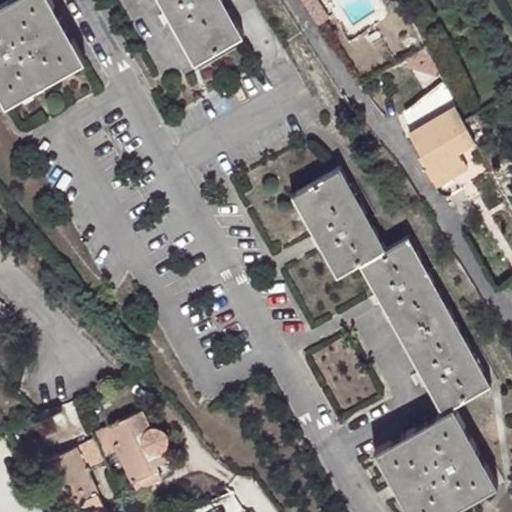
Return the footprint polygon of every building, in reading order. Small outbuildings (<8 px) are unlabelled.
[(0,87),(7,100),(87,56),(56,0),(3,0),(0,2),(0,87)] [(162,0),(197,60),(245,32),(227,0),(162,0)] [(319,0),(302,0),(316,21),(329,13),(319,0)] [(433,176),(465,158),(460,150),(475,142),(466,125),(465,124),(467,123),(457,105),(411,130),(422,150),(420,151),(433,176)] [(433,176),(438,184),(469,166),(465,158),(433,176)] [(388,244),(342,161),(293,188),(339,273),(361,260),(442,407),(375,443),(413,511),(440,511),(499,479),(457,399),(493,380),(412,231),(388,244)] [(87,439),(90,445),(99,464),(117,457),(134,497),(146,492),(142,483),(150,479),(148,475),(163,468),(156,453),(159,452),(161,449),(162,446),(162,440),(160,436),(158,435),(154,434),(150,434),(146,435),(138,417),(87,439)] [(90,445),(41,466),(56,501),(46,506),(48,511),(59,511),(61,511),(101,511),(88,480),(103,474),(99,464),(90,445)] [(142,483),(146,492),(154,488),(150,479),(142,483)]
